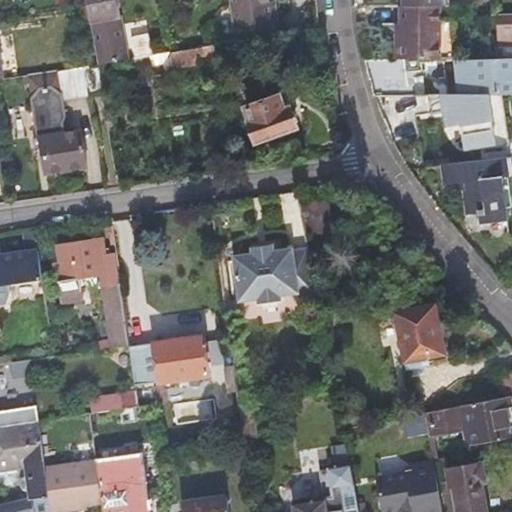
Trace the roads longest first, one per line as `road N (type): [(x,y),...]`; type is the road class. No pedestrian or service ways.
road 1 (residential): [(0,219),(384,157)]
road 2 (residential): [(511,312),(384,157)]
road 3 (residential): [(384,157),(339,0)]
